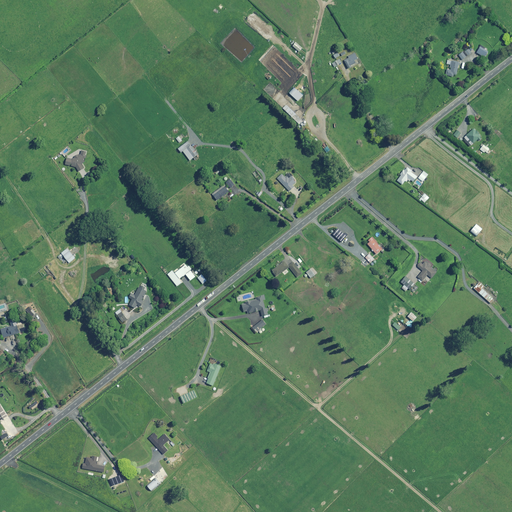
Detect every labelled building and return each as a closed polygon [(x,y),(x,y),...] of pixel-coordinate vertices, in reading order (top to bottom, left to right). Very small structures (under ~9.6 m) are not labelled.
[(302,48),(296,42),(293,46),(299,52),(302,48)] [(487,52),(480,48),(477,52),(485,57),(487,52)] [(358,63),(356,60),(358,59),(355,53),(348,56),(349,58),(344,60),(348,68),(351,67),(358,63)] [(342,62),(340,59),(333,64),(335,67),(342,62)] [(459,62),(451,60),(450,68),(451,68),(450,70),(447,69),(446,75),(453,77),(454,74),(456,75),(459,62)] [(303,95),(294,87),(289,93),(298,101),(303,95)] [(303,121),(286,105),(283,108),(299,124),(303,121)] [(479,134),(480,134),(477,130),(476,131),(474,129),(464,137),(465,139),(464,140),(470,146),(478,139),(479,141),(482,138),(479,134)] [(198,154),(188,141),(178,149),(181,153),(183,151),(190,160),(198,154)] [(492,151),(484,144),(480,149),(483,152),(484,151),(489,154),(492,151)] [(85,155),(86,152),(81,151),(80,154),(79,155),(76,154),(73,158),(72,159),(66,158),(65,165),(76,167),(78,171),(84,168),(81,164),(85,162),(85,160),(86,155),(85,155)] [(412,171),(407,167),(406,169),(405,168),(400,174),(401,175),(397,181),(402,185),(405,181),(406,182),(408,180),(410,181),(411,180),(413,182),(417,177),(411,172),(412,171)] [(424,179),(426,181),(428,179),(426,177),(428,175),(424,171),(418,178),(423,181),(424,179)] [(291,175),(290,177),(289,175),(287,177),(286,178),(282,174),(277,178),(289,191),(294,187),(292,185),(296,182),(293,180),(294,179),(291,175)] [(234,185),(230,179),(226,182),(230,188),(234,185)] [(229,192),(225,187),(224,188),(222,186),(212,194),(217,200),(229,192)] [(429,198),(425,194),(424,194),(422,193),(421,194),(423,196),(419,200),(420,201),(422,200),(424,203),(429,198)] [(482,229),(476,224),(470,231),(476,236),(482,229)] [(367,244),(372,249),(371,250),(373,252),(373,251),(376,254),(382,249),(372,237),(368,240),(370,242),(367,244)] [(61,253),(63,255),(59,259),(63,264),(68,261),(69,263),(75,258),(67,249),(61,253)] [(374,259),(369,254),(365,258),(370,263),(374,259)] [(429,262),(425,259),(421,264),(420,262),(417,266),(423,271),(417,277),(422,281),(427,275),(431,278),(436,272),(430,267),(431,265),(429,262)] [(289,267),(284,261),(271,270),(276,276),(289,267)] [(302,273),(293,262),(288,266),(297,277),(302,273)] [(174,271),(175,272),(174,273),(172,271),(168,274),(177,286),(182,282),(179,279),(185,274),(190,280),(195,277),(190,270),(191,269),(189,266),(187,267),(184,263),(180,266),(182,268),(181,269),(179,267),(174,271)] [(314,275),(310,269),(306,272),(310,278),(314,275)] [(410,290),(415,284),(406,276),(401,282),(410,290)] [(481,295),(485,291),(482,288),(484,286),(481,283),(479,286),(477,284),(474,288),(481,295)] [(145,288),(141,286),(140,288),(139,287),(135,295),(131,293),(129,297),(132,299),(129,305),(135,308),(137,305),(140,307),(143,301),(142,300),(147,291),(144,290),(145,288)] [(485,291),(481,295),(490,303),(493,299),(485,291)] [(268,308),(266,308),(265,309),(263,300),(265,300),(264,295),(256,297),(257,299),(246,302),(246,303),(241,304),(243,312),(247,311),(248,313),(260,310),(262,316),(268,314),(267,311),(269,311),(268,308)] [(131,316),(126,309),(121,312),(120,309),(115,313),(122,322),(131,316)] [(417,317),(411,312),(407,317),(413,321),(417,317)] [(267,324),(264,320),(252,328),(255,332),(267,324)] [(19,333),(17,325),(1,329),(3,338),(19,333)] [(213,365),(210,364),(207,371),(210,372),(208,378),(207,383),(213,386),(220,366),(214,364),(213,365)] [(197,397),(194,390),(180,397),(183,403),(197,397)] [(157,437),(154,433),(149,438),(163,455),(168,451),(163,445),(169,440),(165,434),(158,440),(156,438),(157,437)] [(98,457),(92,456),(91,459),(86,457),(85,464),(83,463),(82,468),(103,472),(105,467),(96,465),(98,457)] [(160,483),(156,478),(147,486),(151,491),(160,483)]
